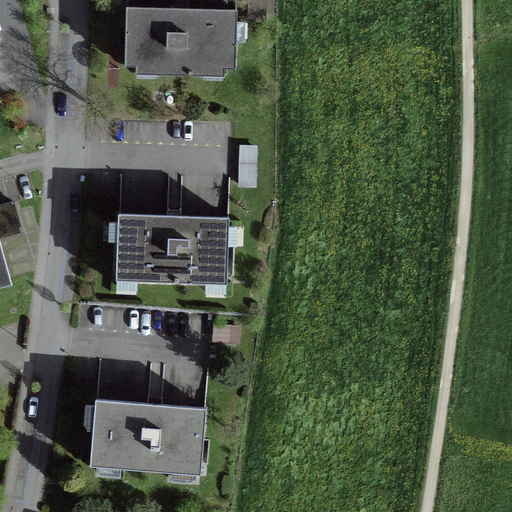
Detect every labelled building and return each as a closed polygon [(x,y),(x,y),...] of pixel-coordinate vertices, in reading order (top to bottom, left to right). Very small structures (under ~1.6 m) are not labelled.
[(264,20),(263,1),(250,1),(251,21),(264,20)] [(233,70),(235,11),(186,10),(186,14),(175,14),(175,10),(125,9),(123,67),(156,68),(155,75),(201,76),(202,69),(233,70)] [(255,191),(257,151),(240,151),(239,190),(255,191)] [(0,279),(8,277),(0,249),(0,238),(18,233),(16,228),(19,228),(12,203),(0,206),(0,279)] [(176,217),(168,217),(117,215),(115,281),(225,284),(227,219),(176,217)] [(241,328),(214,327),(213,342),(240,343),(241,328)] [(199,475),(204,409),(94,400),(89,465),(199,475)]
